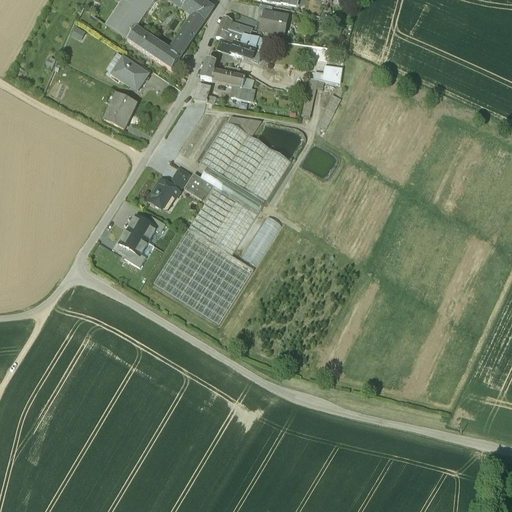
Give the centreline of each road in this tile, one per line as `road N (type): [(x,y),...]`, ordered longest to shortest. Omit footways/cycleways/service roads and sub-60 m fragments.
road 1 (unclassified): [(511,456),(275,390),(74,271)]
road 2 (residential): [(74,271),(193,77),(225,0)]
road 3 (track): [(143,159),(0,82)]
